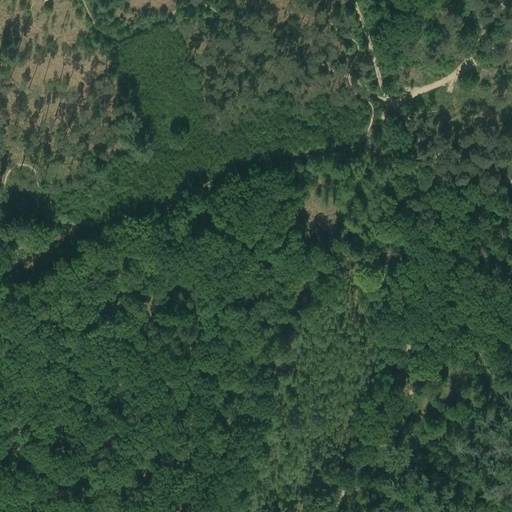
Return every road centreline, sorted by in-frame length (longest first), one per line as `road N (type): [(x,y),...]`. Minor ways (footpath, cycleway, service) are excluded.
road 1 (track): [(353,0),(388,102),(384,121),(366,138)]
road 2 (track): [(199,188),(104,222),(65,224)]
road 3 (unclassified): [(0,441),(114,511)]
